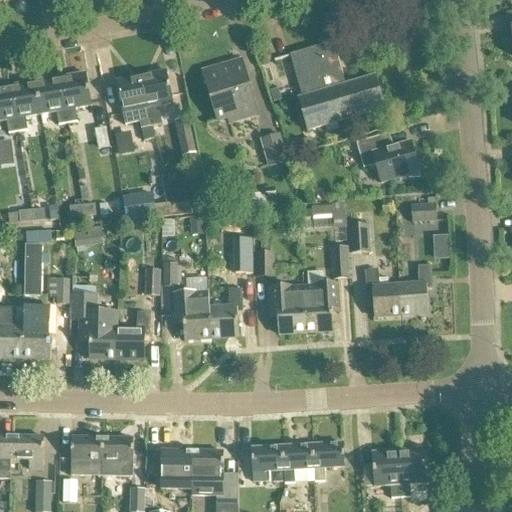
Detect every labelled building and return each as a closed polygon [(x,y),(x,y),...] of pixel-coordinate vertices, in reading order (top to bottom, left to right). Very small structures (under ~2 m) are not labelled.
[(289,58),(302,100),(343,88),(334,59),(337,58),(336,54),(333,55),(331,46),(289,58)] [(228,125),(256,116),(240,64),(202,75),(216,122),(226,119),(228,125)] [(148,111),(152,129),(163,126),(159,108),(172,105),(165,73),(140,79),(148,111)] [(60,81),(65,114),(91,109),(85,76),(60,81)] [(122,117),(148,111),(140,79),(114,85),(122,117)] [(374,79),(343,88),(302,100),(297,102),(305,132),(383,110),(374,79)] [(60,81),(34,85),(40,118),(65,114),(60,81)] [(34,85),(9,89),(15,122),(40,118),(34,85)] [(0,124),(15,122),(9,89),(0,90),(0,124)] [(277,93),(270,95),(273,106),(281,104),(277,93)] [(190,121),(175,124),(182,159),(197,156),(190,121)] [(140,152),(139,134),(123,135),(125,154),(140,152)] [(260,142),(268,170),(288,164),(280,136),(260,142)] [(411,144),(387,151),(383,137),(357,145),(364,169),(377,166),(382,184),(407,177),(407,180),(421,179),(420,162),(416,163),(411,144)] [(309,140),(294,146),(298,157),(313,152),(309,140)] [(5,142),(6,164),(19,164),(18,141),(5,142)] [(189,202),(169,205),(170,219),(201,215),(199,199),(189,200),(189,202)] [(382,202),(383,216),(394,215),(393,201),(382,202)] [(124,210),(126,224),(170,219),(169,205),(124,210)] [(411,207),(412,225),(437,223),(436,205),(411,207)] [(312,208),(313,219),(332,217),(333,225),(345,224),(344,206),(312,208)] [(96,207),(82,208),(83,219),(97,217),(96,207)] [(99,207),(100,219),(108,219),(108,207),(99,207)] [(83,219),(82,208),(69,210),(71,221),(83,219)] [(44,211),(30,213),(32,224),(45,223),(44,211)] [(32,224),(30,213),(18,214),(18,215),(19,225),(32,224)] [(18,215),(8,216),(9,226),(19,225),(18,215)] [(203,221),(190,222),(191,233),(204,231),(203,221)] [(80,230),(82,246),(109,243),(107,226),(80,230)] [(348,228),(350,257),(371,255),(369,227),(348,228)] [(458,260),(457,235),(440,236),(441,260),(458,260)] [(255,256),(257,280),(276,279),(275,255),(274,255),(272,255),(271,245),(261,245),(261,255),(255,256)] [(331,251),(333,282),(350,282),(348,250),(331,251)] [(183,288),(183,265),(170,265),(170,288),(183,288)] [(417,288),(399,289),(401,319),(427,317),(426,291),(431,291),(430,269),(418,270),(417,288)] [(379,281),(378,272),(363,273),(366,296),(373,295),(374,320),(401,319),(399,289),(389,290),(388,280),(379,281)] [(145,273),(144,299),(160,299),(161,273),(145,273)] [(57,307),(69,307),(70,282),(50,281),(49,300),(57,300),(57,307)] [(303,289),(305,337),(331,336),(330,310),(336,309),(335,287),(303,289)] [(278,338),(305,337),(303,289),(270,290),(271,313),(277,312),(278,338)] [(229,310),(209,311),(211,342),(237,340),(236,316),(242,315),(240,292),(228,293),(229,310)] [(209,311),(208,294),(176,296),(177,318),(182,318),(183,343),(211,342),(209,311)] [(88,362),(115,362),(116,315),(96,315),(97,297),(71,297),(70,323),(84,323),(84,337),(88,337),(88,362)] [(23,330),(11,330),(12,313),(0,312),(0,359),(22,360),(23,330)] [(43,331),(23,330),(22,360),(49,361),(50,335),(55,336),(56,314),(44,314),(43,331)] [(116,315),(115,362),(142,363),(143,337),(148,337),(149,316),(136,316),(136,333),(117,333),(117,315),(116,315)] [(13,463),(13,439),(0,439),(0,482),(10,483),(11,463),(13,463)] [(13,439),(13,463),(29,463),(29,473),(44,473),(44,440),(13,439)] [(71,478),(102,479),(102,464),(103,441),(72,441),(71,473),(71,478)] [(103,441),(102,464),(102,479),(133,479),(132,474),(133,474),(133,442),(103,441)] [(313,472),(323,472),(324,476),(331,476),(331,471),(344,471),(343,447),(312,449),(313,472)] [(282,474),(293,473),(294,479),(302,478),(302,473),(313,472),(312,449),(281,450),(282,474)] [(266,474),(282,474),(281,450),(251,452),(252,485),(266,484),(266,474)] [(398,455),(401,488),(426,485),(423,453),(398,455)] [(161,454),(161,494),(191,495),(191,477),(192,477),(192,455),(161,454)] [(191,495),(191,498),(215,499),(216,499),(215,511),(236,511),(236,508),(237,477),(223,477),(223,455),(192,455),(192,477),(191,477),(191,495)] [(375,490),(401,488),(398,455),(372,458),(375,490)] [(69,502),(83,502),(82,480),(69,480),(69,502)] [(51,511),(52,484),(36,484),(35,511),(51,511)] [(128,511),(143,511),(144,491),(129,490),(128,511)]
